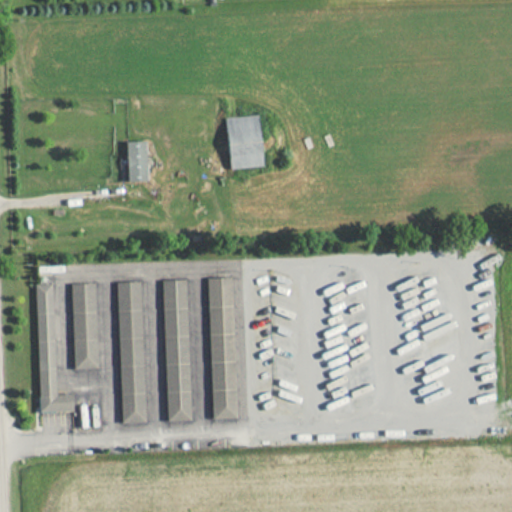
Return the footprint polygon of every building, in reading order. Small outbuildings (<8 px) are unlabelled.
[(230,169),(264,167),(261,115),(227,117),(230,169)] [(148,180),(148,140),(127,140),(127,180),(148,180)] [(205,268),(228,267),(234,408),(211,409),(205,268)] [(159,271),(181,270),(187,410),(165,411),(159,271)] [(114,273),(135,272),(142,413),(120,414),(114,273)] [(32,274),(50,274),(53,385),(68,385),(68,400),(36,401),(32,274)] [(69,275),(91,274),(94,359),(72,360),(69,275)]
